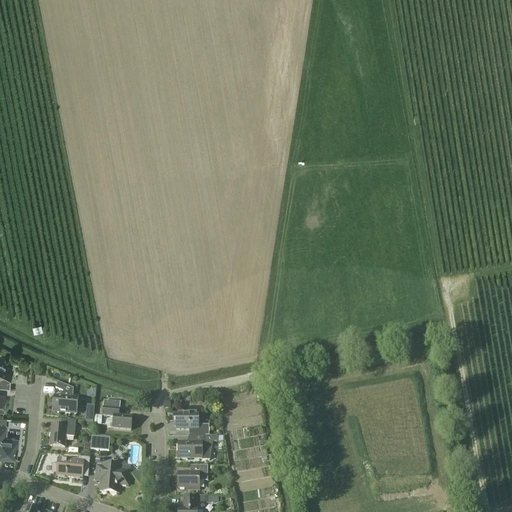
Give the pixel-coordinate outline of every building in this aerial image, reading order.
[(5,382),(11,369),(0,363),(0,387),(4,388),(5,382)] [(63,393),(58,397),(54,397),(53,413),(76,416),(78,399),(72,399),(73,390),(58,383),(55,389),(63,393)] [(132,419),(119,418),(119,410),(103,408),(102,417),(113,418),(112,430),(131,431),(132,419)] [(189,437),(205,437),(209,437),(209,426),(198,426),(198,413),(197,413),(197,414),(188,414),(188,413),(186,413),(186,415),(174,415),(174,422),(176,422),(176,430),(189,430),(189,437)] [(3,419),(0,418),(0,458),(15,460),(17,440),(5,439),(6,426),(2,426),(3,419)] [(64,448),(66,437),(74,438),(76,423),(61,421),(61,425),(56,426),(56,427),(52,427),(50,447),(64,448)] [(91,450),(109,452),(110,439),(92,438),(91,450)] [(178,460),(202,460),(202,443),(178,443),(178,460)] [(82,478),(88,478),(90,459),(77,458),(77,461),(58,460),(57,476),(82,478)] [(127,486),(128,475),(120,474),(120,468),(102,466),(102,468),(97,468),(96,482),(101,482),(100,492),(118,494),(119,485),(127,486)] [(207,482),(207,473),(208,473),(208,467),(189,467),(189,473),(178,474),(178,489),(187,489),(187,491),(199,491),(199,482),(207,482)] [(184,509),(178,509),(178,511),(196,511),(196,509),(196,499),(184,499),(184,509)]
